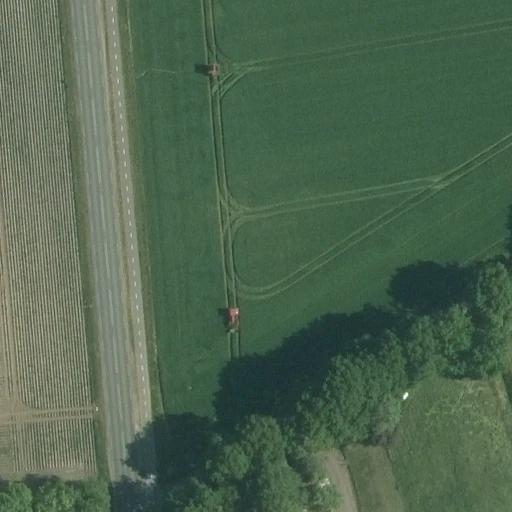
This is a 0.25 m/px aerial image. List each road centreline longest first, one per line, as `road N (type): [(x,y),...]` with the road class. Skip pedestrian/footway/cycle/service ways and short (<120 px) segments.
road 1 (secondary): [(128,511),(86,0)]
road 2 (track): [(153,505),(511,276)]
